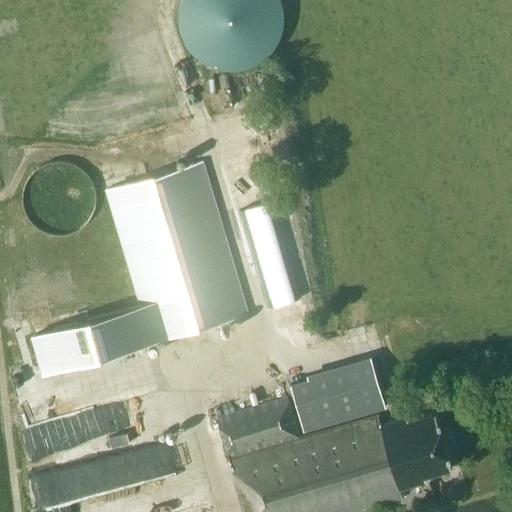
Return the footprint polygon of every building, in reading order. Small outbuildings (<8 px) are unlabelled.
[(186,0),(187,48),(229,64),(267,63),(278,36),(276,0),(186,0)] [(248,312),(202,160),(105,189),(150,341),(248,312)] [(348,360),(291,377),(306,429),(364,412),(348,360)] [(25,424),(34,458),(105,439),(94,395),(26,413),(28,423),(25,424)] [(380,422),(377,413),(371,415),(298,436),(286,397),(216,418),(243,511),(347,511),(402,496),(399,486),(425,478),(424,474),(447,467),(450,466),(447,455),(434,411),(407,419),(406,414),(380,422)] [(128,442),(126,432),(108,437),(111,447),(128,442)]
